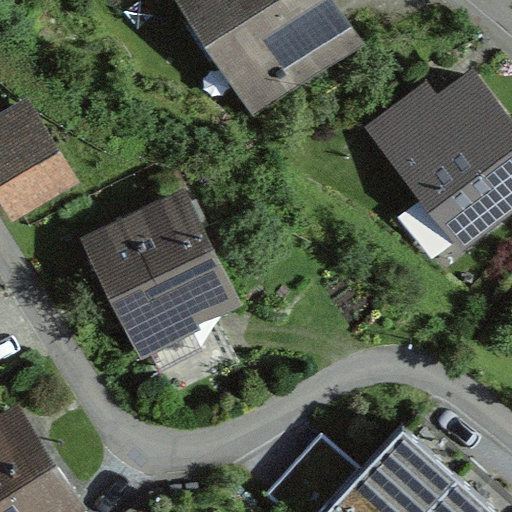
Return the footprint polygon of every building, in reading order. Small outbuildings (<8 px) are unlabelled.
[(330,0),(174,0),(252,117),(361,46),(330,0)] [(437,92),(425,77),(363,125),(458,247),(511,204),(511,116),(472,65),(437,92)] [(79,182),(28,95),(0,111),(0,204),(11,223),(79,182)] [(158,350),(180,391),(240,360),(219,319),(243,307),(181,186),(78,238),(140,359),(158,350)] [(81,511),(86,509),(16,402),(0,413),(0,511),(81,511)] [(323,500),(336,511),(412,511),(459,460),(403,410),(358,461),(323,500)] [(290,511),(311,511),(323,500),(358,461),(318,426),(263,487),(290,511)] [(412,511),(505,511),(511,507),(459,460),(412,511)]
